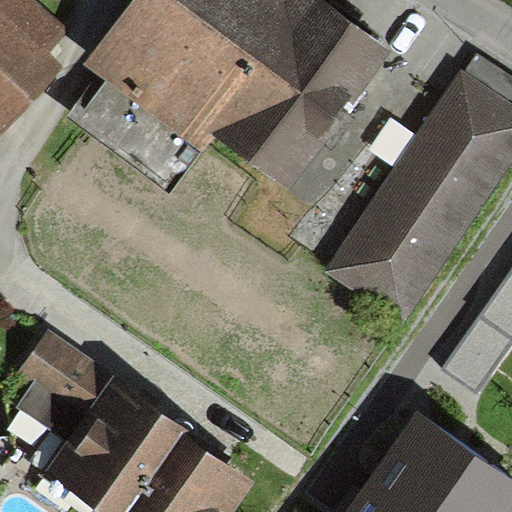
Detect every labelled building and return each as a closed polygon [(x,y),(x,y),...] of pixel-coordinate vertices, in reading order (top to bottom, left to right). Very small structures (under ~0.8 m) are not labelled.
[(68,21),(43,0),(0,0),(0,112),(57,48),(49,42),(68,21)] [(283,163),(388,29),(350,0),(126,0),(93,43),(198,125),(211,107),(283,163)] [(511,150),(511,97),(462,64),(329,264),(404,313),(511,150)] [(511,280),(444,370),(478,395),(511,350),(511,280)] [(95,511),(235,511),(257,482),(192,436),(196,431),(48,327),(19,368),(36,380),(16,408),(65,443),(42,475),(95,511)] [(504,511),(511,501),(511,461),(417,396),(337,511),(504,511)]
